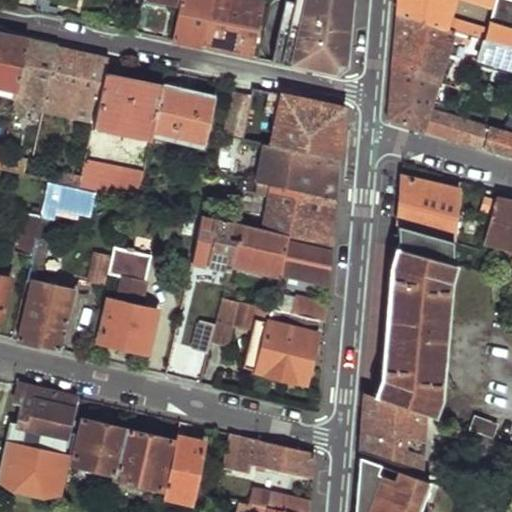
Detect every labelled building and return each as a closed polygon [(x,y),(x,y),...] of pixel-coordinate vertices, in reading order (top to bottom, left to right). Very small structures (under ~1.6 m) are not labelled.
[(114,0),(108,26),(117,28),(124,29),(124,20),(128,0),(114,0)] [(181,0),(172,40),(190,44),(203,47),(213,0),(181,0)] [(213,0),(203,47),(231,53),(253,57),(265,3),(249,0),(213,0)] [(272,62),(347,77),(354,0),(293,0),(293,2),(284,0),(272,62)] [(511,0),(400,0),(399,16),(452,29),(480,38),(511,47),(511,0)] [(394,68),(440,79),(452,29),(399,16),(396,42),(394,68)] [(0,33),(0,87),(8,90),(7,95),(17,97),(29,40),(6,35),(0,33)] [(511,47),(480,38),(475,59),(511,70),(511,110),(507,130),(486,125),(480,146),(504,153),(511,155),(511,47)] [(29,40),(17,97),(13,115),(23,118),(25,106),(28,94),(48,98),(59,47),(45,43),(29,40)] [(59,47),(48,98),(46,111),(57,113),(60,100),(86,106),(83,120),(95,122),(106,73),(109,57),(82,51),(59,47)] [(390,119),(480,146),(486,125),(433,109),(440,79),(394,68),(390,119)] [(106,73),(95,122),(94,128),(153,141),(154,135),(165,85),(106,73)] [(165,85),(154,135),(205,146),(217,96),(165,85)] [(253,95),(244,137),(266,142),(341,159),(344,132),(346,108),(254,88),(253,95)] [(244,137),(253,95),(234,91),(225,133),(244,137)] [(28,94),(25,106),(46,111),(48,98),(28,94)] [(266,142),(257,181),(338,200),(340,177),(341,159),(266,142)] [(87,161),(81,189),(98,192),(127,199),(140,202),(146,175),(87,161)] [(380,232),(379,241),(418,252),(420,233),(455,242),(460,190),(402,176),(398,227),(381,222),(380,232)] [(270,196),(263,230),(335,247),(336,225),(338,200),(257,181),(255,193),(270,196)] [(51,182),(46,200),(93,212),(98,192),(81,189),(51,182)] [(511,201),(497,198),(483,242),(511,250),(511,201)] [(26,211),(17,249),(34,252),(37,237),(43,216),(26,211)] [(212,235),(205,265),(227,271),(230,261),(236,235),(229,233),(231,223),(230,223),(224,221),(203,217),(200,228),(210,231),(212,235)] [(236,235),(230,261),(282,273),(290,240),(238,228),(236,235)] [(37,237),(34,252),(26,279),(33,280),(34,274),(41,276),(50,240),(37,237)] [(290,240),(282,273),(331,285),(333,263),(334,251),(290,240)] [(383,379),(376,397),(427,415),(431,416),(439,400),(449,282),(453,265),(397,249),(393,265),(383,379)] [(108,298),(98,341),(148,353),(157,310),(140,306),(124,302),(125,301),(126,300),(127,299),(128,299),(129,299),(131,299),(134,300),(135,301),(137,300),(138,300),(140,299),(141,298),(141,297),(142,296),(145,287),(140,285),(145,267),(137,257),(114,251),(112,258),(107,276),(122,281),(117,300),(108,298)] [(95,254),(87,279),(106,284),(107,276),(112,258),(95,254)] [(151,260),(137,257),(145,267),(140,285),(145,287),(151,260)] [(0,273),(0,320),(11,276),(0,273)] [(33,280),(18,339),(60,349),(73,290),(33,280)] [(224,285),(221,296),(238,300),(247,302),(250,291),(224,285)] [(279,287),(276,298),(303,305),(305,293),(279,287)] [(140,306),(142,296),(141,297),(141,298),(140,299),(138,300),(137,300),(135,301),(134,300),(131,299),(129,299),(128,299),(127,299),(126,300),(125,301),(124,302),(140,306)] [(221,296),(214,325),(211,339),(226,343),(238,300),(221,296)] [(294,303),(292,313),(320,320),(324,304),(305,299),(303,305),(294,303)] [(257,305),(244,367),(306,382),(319,334),(316,333),(320,320),(292,313),(289,327),(278,324),(281,311),(257,305)] [(200,321),(193,347),(208,351),(211,339),(214,325),(200,321)] [(20,383),(6,439),(29,444),(31,435),(74,444),(85,399),(44,389),(20,383)] [(363,425),(361,451),(421,473),(427,415),(376,397),(366,393),(363,425)] [(475,416),(471,428),(494,436),(499,425),(475,416)] [(84,419),(73,463),(87,466),(86,471),(94,472),(94,468),(119,473),(128,429),(84,419)] [(511,444),(459,426),(454,440),(511,459),(511,444)] [(128,429),(119,473),(117,478),(129,480),(127,486),(135,487),(136,482),(161,490),(172,440),(128,429)] [(241,453),(252,455),(251,462),(314,476),(316,453),(231,433),(225,456),(239,459),(241,453)] [(178,435),(164,501),(169,502),(169,498),(192,503),(206,441),(178,435)] [(58,449),(53,467),(56,468),(53,482),(63,484),(70,453),(58,449)] [(241,453),(239,459),(251,462),(252,455),(241,453)] [(419,511),(425,500),(418,497),(425,479),(399,470),(395,481),(378,474),(382,464),(360,456),(355,511),(419,511)] [(399,470),(382,464),(378,474),(395,481),(399,470)] [(432,482),(425,479),(418,497),(425,500),(432,482)] [(272,491),(269,507),(289,511),(310,511),(312,500),(272,491)] [(289,511),(269,507),(240,501),(238,509),(242,510),(241,511),(289,511)]
